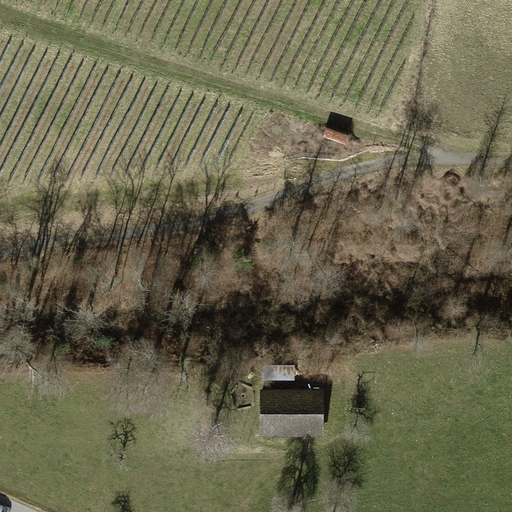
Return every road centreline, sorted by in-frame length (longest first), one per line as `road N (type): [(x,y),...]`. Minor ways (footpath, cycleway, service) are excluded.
road 1 (track): [(0,253),(252,209),(353,170),(443,153),(511,160)]
road 2 (track): [(443,153),(0,8)]
